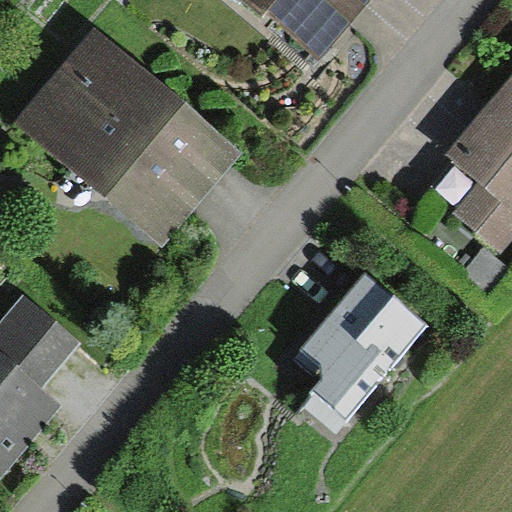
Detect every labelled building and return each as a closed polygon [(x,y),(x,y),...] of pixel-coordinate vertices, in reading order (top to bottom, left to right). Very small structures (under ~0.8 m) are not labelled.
[(249,0),(316,55),(362,0),(249,0)] [(246,151),(96,27),(12,128),(163,252),(246,151)] [(511,245),(511,79),(446,156),(473,180),(447,210),(502,257),(511,245)] [(428,328),(368,276),(307,349),(322,361),(325,379),(314,392),(348,422),(428,328)] [(0,477),(64,399),(48,385),(85,340),(22,288),(0,313),(0,477)]
